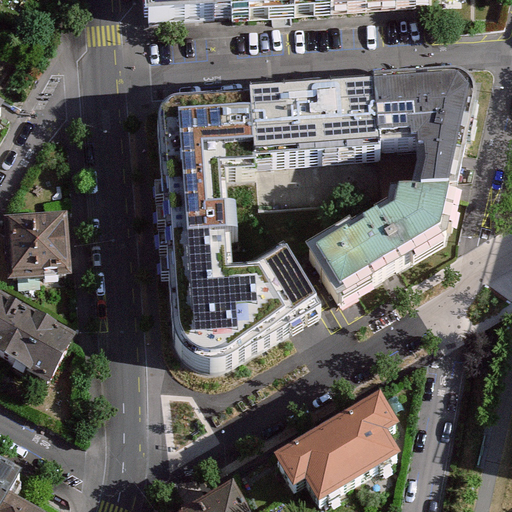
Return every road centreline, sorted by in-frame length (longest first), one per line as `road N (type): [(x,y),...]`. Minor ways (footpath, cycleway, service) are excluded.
road 1 (residential): [(511,53),(107,81)]
road 2 (tertiary): [(107,81),(124,465)]
road 3 (residential): [(432,316),(178,467)]
road 4 (residential): [(511,59),(465,262),(473,277)]
road 5 (residential): [(432,316),(449,346),(417,511)]
road 6 (residential): [(107,81),(76,82),(0,202)]
road 7 (residential): [(121,485),(0,427)]
